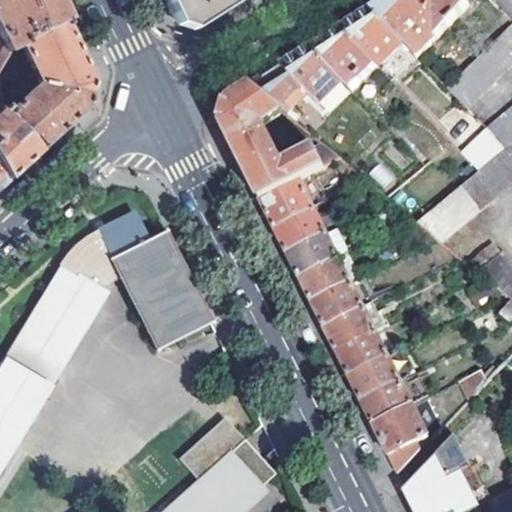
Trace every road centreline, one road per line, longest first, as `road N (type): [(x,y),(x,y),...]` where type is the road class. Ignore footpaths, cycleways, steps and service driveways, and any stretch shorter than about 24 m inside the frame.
road 1 (secondary): [(361,511),(160,106)]
road 2 (secondary): [(160,106),(0,237)]
road 3 (secondary): [(160,106),(309,0)]
